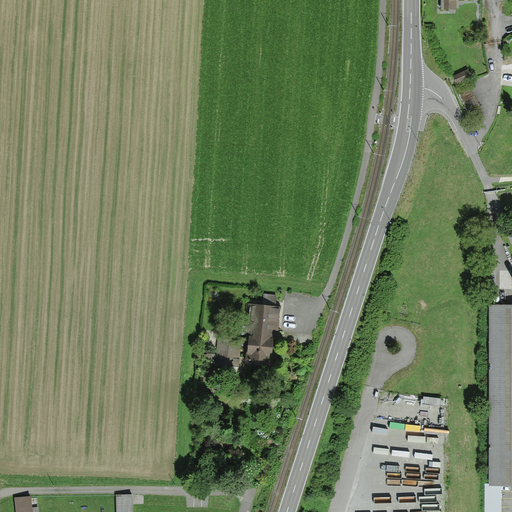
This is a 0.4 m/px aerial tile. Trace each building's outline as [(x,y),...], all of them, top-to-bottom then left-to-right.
[(442,0),(442,11),(459,12),(459,6),(479,6),(478,0),(442,0)] [(469,71),(454,77),(458,85),(472,79),(469,71)] [(511,302),(488,303),(487,486),(500,485),(511,484),(511,302)] [(247,335),(273,337),(276,337),(278,306),(248,304),(247,335)] [(273,337),(247,335),(245,362),(271,364),(273,337)] [(217,340),(216,365),(238,366),(239,341),(217,340)] [(480,485),(480,511),(500,511),(500,485),(487,486),(480,485)] [(117,495),(116,511),(131,511),(131,495),(117,495)] [(13,498),(14,511),(29,511),(28,497),(13,498)]
